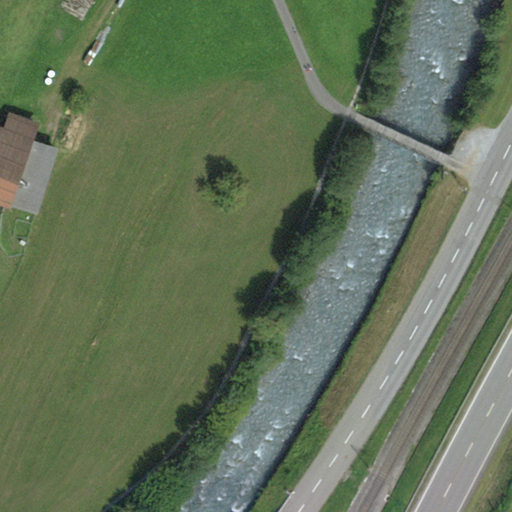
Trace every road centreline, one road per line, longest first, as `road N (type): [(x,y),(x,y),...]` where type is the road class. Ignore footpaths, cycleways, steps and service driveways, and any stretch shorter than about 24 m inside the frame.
road 1 (tertiary): [(298,511),(430,300),(511,146)]
road 2 (primary): [(511,370),(438,511)]
